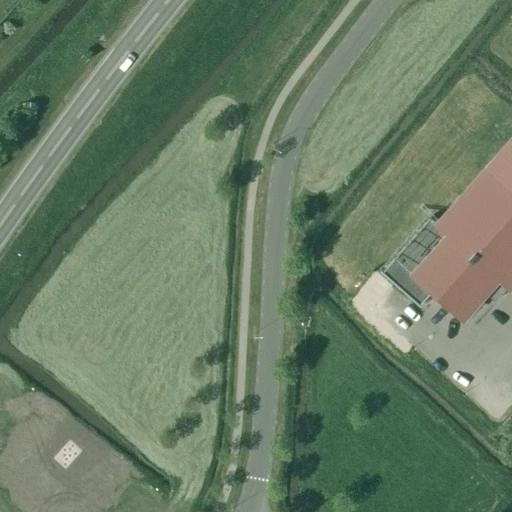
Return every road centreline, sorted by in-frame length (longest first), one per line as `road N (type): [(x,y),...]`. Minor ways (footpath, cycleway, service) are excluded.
road 1 (unclassified): [(384,0),(303,107),(281,157),(245,511)]
road 2 (trunk): [(0,223),(167,0)]
